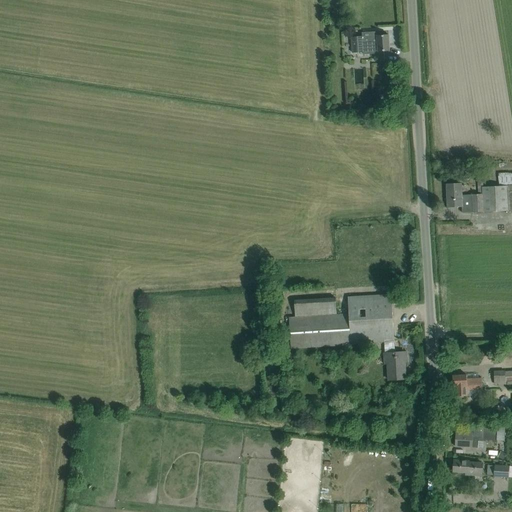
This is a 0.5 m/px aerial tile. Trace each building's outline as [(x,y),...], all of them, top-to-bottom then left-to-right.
[(368,36),(351,37),(352,53),(363,52),(364,54),(364,52),(369,52),(369,54),(378,53),(378,51),(389,50),(389,41),(389,36),(388,36),(388,35),(377,36),(377,32),(368,32),(368,36)] [(461,206),(462,213),(508,211),(507,186),(482,187),(482,194),(461,195),(461,184),(446,184),(447,207),(461,206)] [(349,314),(337,314),(289,317),(291,348),(352,344),(352,343),(384,342),(385,353),(384,353),(385,364),(388,364),(389,380),(405,379),(404,362),(407,362),(407,352),(393,352),(392,341),(394,341),(391,294),(348,297),(349,314)] [(511,371),(494,371),(494,384),(505,384),(505,382),(511,381),(511,371)] [(456,396),(467,396),(467,390),(482,389),(482,378),(467,379),(466,375),(452,375),(453,386),(456,386),(456,396)] [(465,433),(456,432),(455,446),(477,448),(478,437),(483,437),(483,440),(497,440),(497,428),(484,428),(484,429),(474,428),(474,430),(465,430),(465,433)] [(466,474),(481,475),(482,463),(468,462),(468,461),(454,460),(453,472),(466,472),(466,474)] [(508,477),(509,466),(494,466),(494,477),(508,477)]
